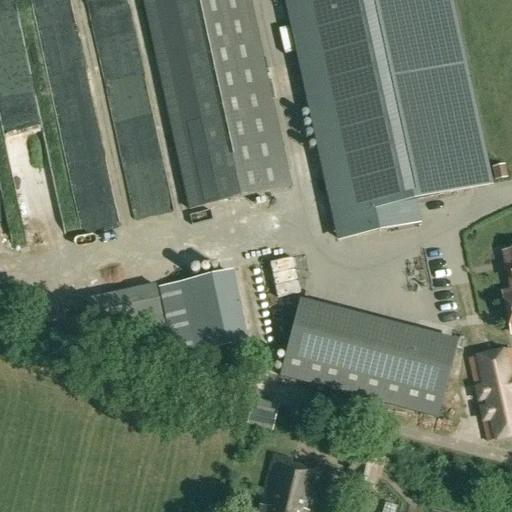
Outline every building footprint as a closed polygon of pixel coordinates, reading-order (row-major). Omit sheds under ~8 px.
[(212,205),(167,0),(142,0),(189,209),(212,205)] [(248,0),(167,0),(212,205),(290,188),(248,0)] [(448,0),(288,0),(340,240),(418,223),(413,202),(489,185),(448,0)] [(500,292),(510,337),(511,336),(511,250),(500,253),(508,290),(500,292)] [(229,271),(158,287),(167,328),(173,359),(245,343),(229,271)] [(456,346),(394,330),(375,403),(437,417),(456,346)] [(488,442),(511,436),(511,350),(508,332),(465,342),(488,442)] [(378,493),(383,472),(386,456),(352,450),(348,473),(345,485),(378,493)] [(312,511),(322,466),(273,455),(259,511),(312,511)]
